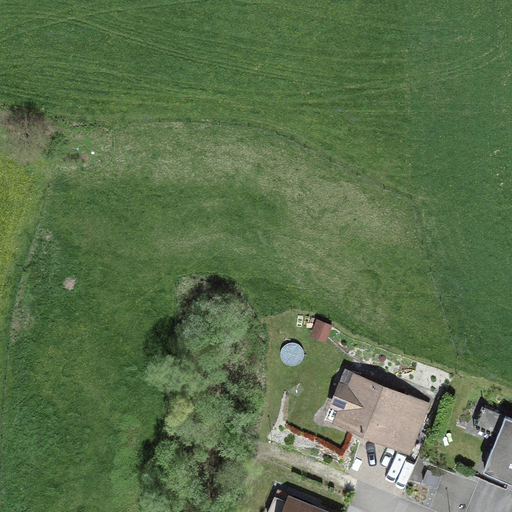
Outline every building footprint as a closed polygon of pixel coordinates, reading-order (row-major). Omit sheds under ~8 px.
[(316,317),(310,334),(326,340),(332,322),(316,317)] [(333,417),(332,420),(410,452),(431,401),(353,370),(351,375),(344,372),(341,380),(338,379),(328,403),(332,405),(328,415),(333,417)] [(495,434),(477,477),(506,488),(509,480),(511,481),(511,413),(505,411),(503,415),(480,406),(473,425),(495,434)] [(423,480),(437,486),(442,474),(428,468),(423,480)] [(339,511),(278,487),(276,492),(274,491),(265,511),(339,511)]
